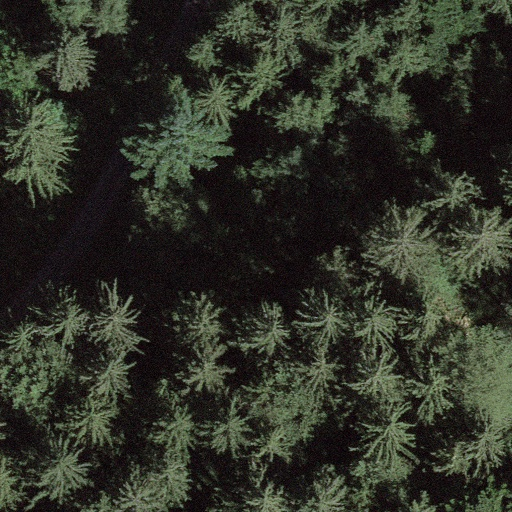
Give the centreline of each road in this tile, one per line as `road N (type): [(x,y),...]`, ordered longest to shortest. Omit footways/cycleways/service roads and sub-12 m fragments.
road 1 (track): [(39,286),(131,248),(222,174),(393,0)]
road 2 (track): [(0,332),(76,239),(209,0)]
